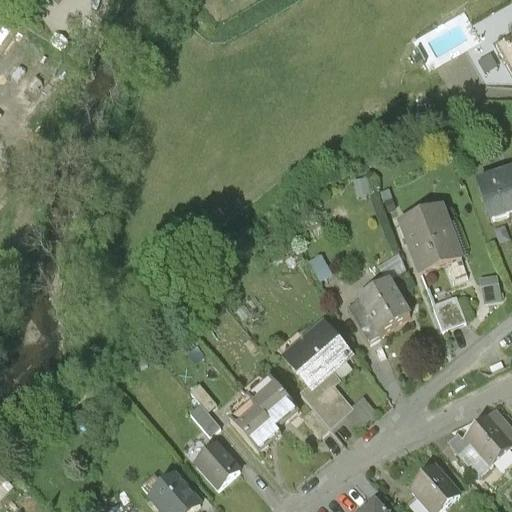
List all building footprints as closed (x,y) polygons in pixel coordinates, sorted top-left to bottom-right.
[(511,176),(478,190),(493,228),(511,220),(511,176)] [(462,264),(442,214),(400,230),(419,281),(462,264)] [(316,259),(305,267),(319,285),(330,277),(316,259)] [(380,273),(389,287),(406,277),(401,262),(380,273)] [(409,319),(389,287),(360,305),(379,337),(409,319)] [(456,305),(432,315),(441,339),(465,330),(456,305)] [(351,362),(323,332),(305,348),(311,355),(293,371),(311,394),(302,402),(331,435),(352,417),(324,385),(351,362)] [(200,386),(188,394),(198,409),(189,415),(206,442),(222,432),(209,412),(215,409),(200,386)] [(250,404),(253,408),(277,436),(298,418),(271,386),(250,404)] [(176,402),(184,415),(195,409),(187,396),(176,402)] [(281,440),(277,436),(253,408),(232,426),(260,458),(281,440)] [(467,449),(491,477),(511,458),(511,450),(491,427),(467,449)] [(481,487),(491,477),(467,449),(460,442),(451,450),(464,465),(462,467),(481,487)] [(228,462),(218,451),(197,469),(220,495),(241,476),(235,470),(239,467),(232,459),(228,462)] [(451,511),(462,502),(438,475),(413,497),(426,511),(451,511)] [(199,511),(202,510),(177,481),(152,503),(160,511),(199,511)]
